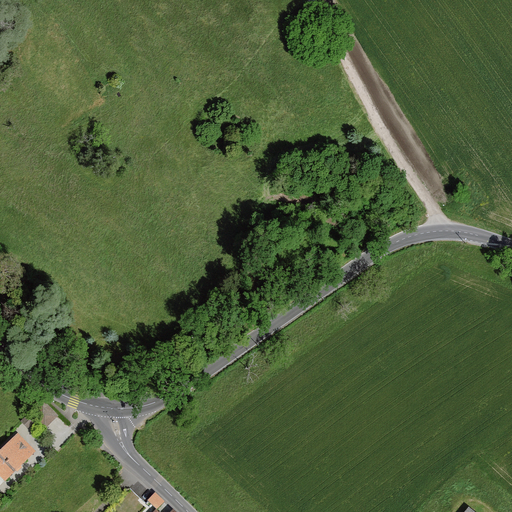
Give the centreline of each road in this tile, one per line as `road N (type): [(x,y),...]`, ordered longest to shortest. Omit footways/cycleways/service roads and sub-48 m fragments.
road 1 (tertiary): [(113,408),(171,394),(403,238),(462,231),(511,247)]
road 2 (track): [(439,230),(312,0)]
road 3 (tertiary): [(0,343),(50,387),(113,408)]
road 4 (tertiary): [(188,511),(127,453),(113,408)]
